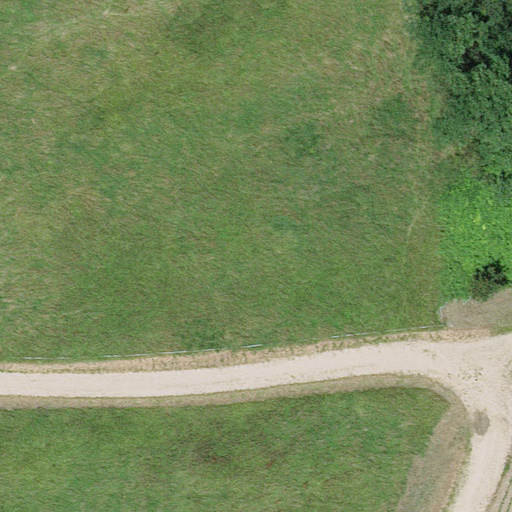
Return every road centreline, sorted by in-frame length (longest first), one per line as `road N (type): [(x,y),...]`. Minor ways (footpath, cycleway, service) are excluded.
road 1 (track): [(0,379),(138,382),(511,342)]
road 2 (track): [(488,349),(485,437),(451,511)]
